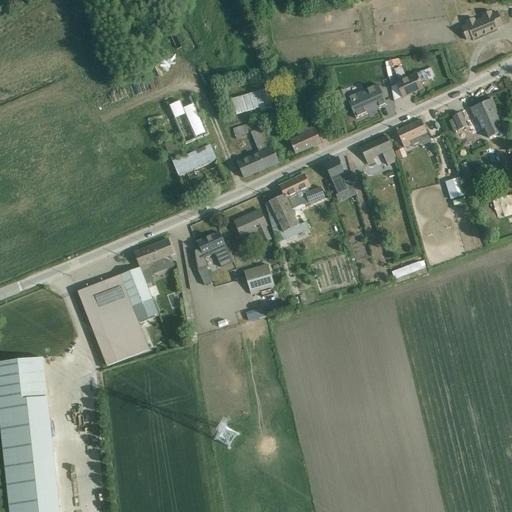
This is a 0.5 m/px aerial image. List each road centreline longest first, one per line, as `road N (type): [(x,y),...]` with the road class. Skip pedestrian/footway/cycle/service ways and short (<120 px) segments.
road 1 (unclassified): [(511,68),(0,293)]
road 2 (unknown): [(58,269),(82,335),(70,375),(72,495)]
road 3 (unknown): [(172,218),(215,394)]
